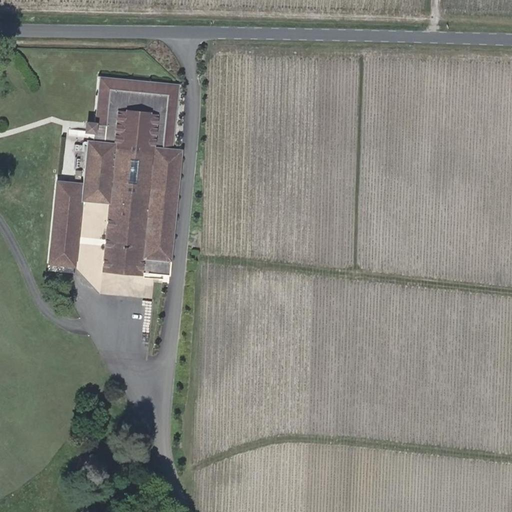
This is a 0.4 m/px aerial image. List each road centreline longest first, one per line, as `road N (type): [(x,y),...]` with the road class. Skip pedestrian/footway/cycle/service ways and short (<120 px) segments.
road 1 (tertiary): [(0,34),(511,39)]
road 2 (track): [(364,35),(354,275),(511,292)]
road 3 (track): [(176,480),(277,439),(511,459)]
